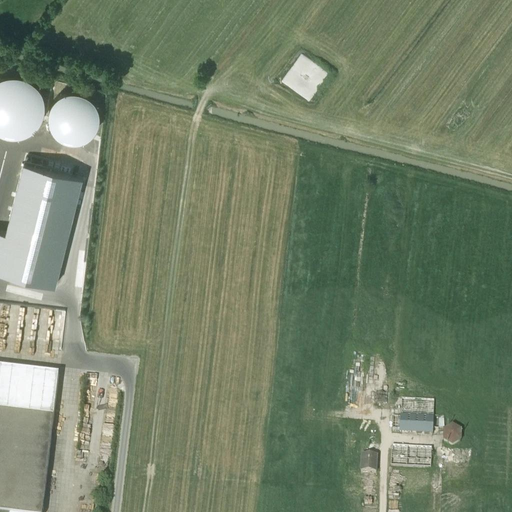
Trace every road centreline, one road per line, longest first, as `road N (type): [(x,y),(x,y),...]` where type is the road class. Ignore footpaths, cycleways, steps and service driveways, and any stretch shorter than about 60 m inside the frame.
road 1 (track): [(511,177),(204,99),(185,172),(143,511)]
road 2 (track): [(0,43),(110,73),(76,393)]
road 3 (unknown): [(0,342),(54,355),(71,372),(69,511)]
